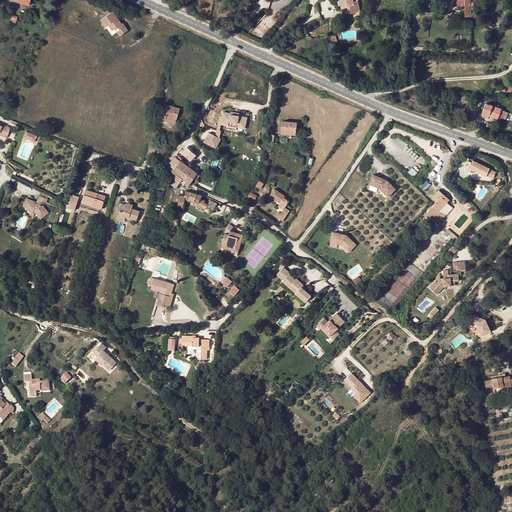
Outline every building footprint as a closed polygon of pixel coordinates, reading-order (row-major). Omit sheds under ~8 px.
[(341,0),(345,7),(347,7),(350,6),(351,9),(352,13),(360,11),(357,0),(341,0)] [(447,0),(448,10),(465,9),(466,17),(472,17),(471,0),(447,0)] [(128,31),(123,23),(122,24),(113,12),(103,19),(108,26),(109,26),(113,31),(119,26),(121,29),(118,32),(121,36),(128,31)] [(502,109),(487,103),(483,111),(490,114),(490,116),(498,119),(502,109)] [(164,112),(160,111),(158,118),(166,120),(166,119),(167,115),(177,118),(180,109),(166,105),(164,112)] [(239,116),(230,114),(230,113),(223,112),(222,116),(221,124),(228,125),(228,127),(235,128),(236,128),(237,127),(245,129),(247,117),(239,116)] [(283,121),(281,131),(296,133),(296,123),(283,121)] [(0,133),(8,136),(11,128),(2,125),(2,126),(0,125),(0,133)] [(36,140),(38,136),(27,131),(26,135),(36,140)] [(220,139),(207,133),(203,140),(217,147),(220,139)] [(196,155),(187,147),(182,153),(189,160),(190,161),(196,155)] [(175,157),(167,167),(171,170),(170,172),(174,175),(175,173),(177,174),(181,169),(187,174),(194,179),(196,180),(200,175),(197,173),(199,173),(202,168),(198,166),(195,172),(185,165),(180,161),(182,159),(179,157),(179,158),(178,157),(177,156),(176,156),(175,157)] [(213,157),(211,162),(218,165),(220,160),(216,159),(217,158),(215,157),(215,158),(213,157)] [(496,171),(473,160),(472,161),(468,160),(466,165),(469,166),(467,170),(470,171),(472,168),(475,170),(492,178),(496,171)] [(174,178),(180,182),(187,174),(181,169),(177,174),(174,178)] [(188,186),(190,183),(194,179),(187,174),(180,182),(184,185),(184,184),(185,183),(188,186)] [(451,181),(456,184),(458,180),(459,178),(455,175),(453,174),(451,177),(453,178),(451,181)] [(388,181),(373,175),(369,184),(380,188),(388,197),(396,189),(388,181)] [(172,181),(172,182),(177,186),(178,185),(179,183),(180,182),(174,178),(174,179),(172,181)] [(424,179),(419,184),(425,190),(430,184),(424,179)] [(257,180),(254,186),(260,189),(263,183),(257,180)] [(438,189),(432,197),(436,201),(426,213),(434,219),(441,211),(439,211),(449,199),(438,189)] [(91,206),(101,209),(104,201),(96,198),(98,194),(86,190),(83,199),(92,203),(91,206)] [(285,198),(286,196),(276,190),(271,196),(282,203),(284,200),(285,198)] [(185,196),(185,200),(198,204),(197,206),(205,210),(207,207),(213,210),(217,204),(210,201),(208,205),(204,203),(205,201),(200,199),(202,195),(187,191),(186,191),(185,196)] [(255,201),(258,196),(251,192),(248,197),(255,201)] [(24,202),(29,204),(28,208),(27,210),(30,211),(32,212),(33,210),(34,211),(35,211),(41,218),(49,212),(43,205),(42,206),(40,204),(42,200),(46,202),(47,198),(39,195),(37,202),(26,198),(24,202)] [(79,197),(73,195),(69,205),(67,204),(66,207),(75,210),(79,197)] [(283,210),(281,214),(278,218),(279,219),(277,221),(281,224),(282,221),(283,221),(289,211),(285,208),(288,203),(290,201),(288,200),(285,198),(284,200),(282,203),(279,207),(283,210)] [(137,221),(140,212),(132,209),(125,206),(126,205),(121,203),(119,211),(120,211),(118,220),(124,222),(126,218),(137,221)] [(239,248),(241,241),(240,241),(240,238),(239,238),(238,236),(238,234),(230,232),(233,226),(230,224),(227,229),(223,241),(224,241),(224,242),(224,241),(223,244),(226,245),(226,244),(228,244),(227,247),(235,250),(234,251),(238,253),(240,247),(239,248)] [(452,238),(455,234),(448,228),(445,232),(452,238)] [(357,245),(347,235),(333,232),(331,242),(341,245),(349,252),(357,245)] [(447,251),(454,254),(457,248),(450,245),(447,251)] [(139,265),(141,258),(142,256),(136,254),(133,263),(139,265)] [(293,292),(301,284),(295,278),(293,280),(288,275),(289,273),(283,267),(276,274),(283,281),(282,282),(293,292)] [(443,271),(443,279),(440,279),(436,283),(434,281),(428,287),(436,294),(443,286),(454,286),(454,282),(458,282),(458,276),(454,276),(448,275),(448,271),(443,271)] [(232,280),(227,277),(223,283),(228,286),(232,280)] [(172,293),(174,284),(151,278),(149,286),(152,287),(161,290),(160,292),(157,304),(167,307),(172,293)] [(300,287),(302,285),(301,284),(293,292),(304,303),(310,297),(300,287)] [(240,290),(235,285),(229,291),(234,296),(240,290)] [(467,320),(475,323),(480,335),(489,331),(485,319),(470,314),(467,320)] [(323,319),(319,323),(323,327),(322,329),(333,340),(338,335),(335,332),(332,329),(334,327),(337,330),(344,323),(336,315),(327,324),(323,319)] [(199,338),(196,338),(193,337),(193,336),(182,336),(182,343),(192,344),(192,346),(197,346),(199,346),(198,357),(198,359),(207,360),(207,350),(209,350),(210,340),(199,340),(199,338)] [(310,340),(307,337),(300,344),(303,346),(310,340)] [(117,363),(104,351),(107,348),(102,343),(93,353),(98,357),(95,359),(103,366),(103,365),(110,371),(117,363)] [(23,356),(28,352),(23,347),(19,352),(19,353),(23,356)] [(31,378),(31,372),(24,372),(23,379),(27,379),(26,391),(33,392),(38,392),(38,390),(47,390),(47,381),(39,381),(39,379),(31,378)] [(361,401),(370,392),(350,372),(340,381),(361,401)] [(70,378),(66,374),(61,379),(65,383),(70,378)] [(511,387),(511,386),(509,378),(509,375),(504,375),(504,377),(502,377),(501,376),(492,377),(492,379),(485,380),(486,387),(493,385),(494,387),(503,385),(503,388),(511,387)] [(0,418),(4,422),(10,414),(11,414),(13,413),(14,412),(14,411),(14,410),(14,409),(13,408),(13,407),(12,407),(11,406),(7,403),(6,405),(1,401),(3,399),(0,396),(0,418)] [(45,421),(48,418),(43,413),(42,413),(37,418),(42,422),(44,420),(45,421)]
